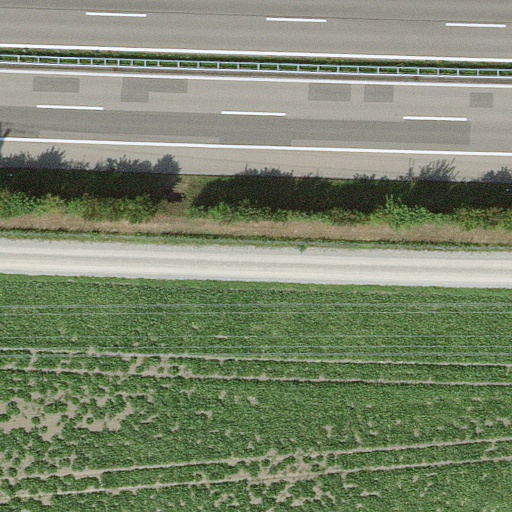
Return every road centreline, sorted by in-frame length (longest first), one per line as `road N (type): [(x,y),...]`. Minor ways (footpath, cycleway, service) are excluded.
road 1 (track): [(511,273),(0,257)]
road 2 (motorway): [(511,27),(0,11)]
road 3 (motorway): [(0,105),(511,120)]
